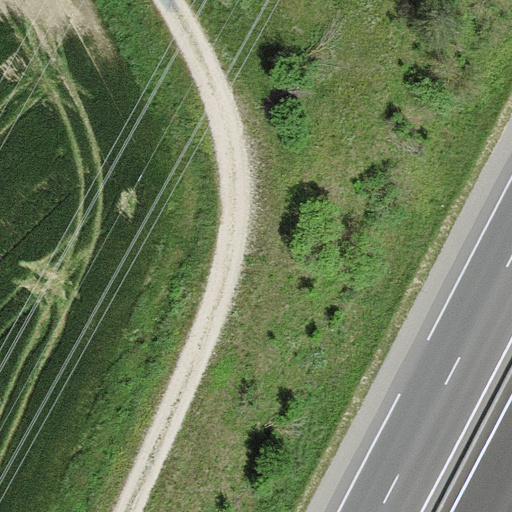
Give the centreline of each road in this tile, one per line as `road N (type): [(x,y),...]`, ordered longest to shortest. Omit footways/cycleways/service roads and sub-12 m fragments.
road 1 (track): [(172,0),(223,102),(237,208),(200,341),(126,511)]
road 2 (trunk): [(511,245),(374,511)]
